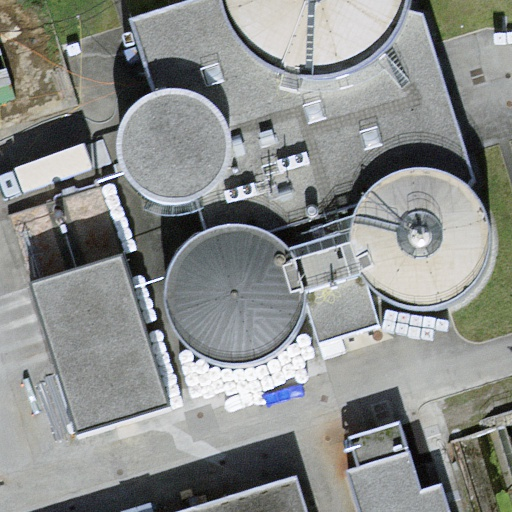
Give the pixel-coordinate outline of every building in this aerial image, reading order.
[(338,0),(191,0),(127,18),(215,255),(477,180),(424,16),(338,0)] [(227,172),(232,153),(231,134),(223,115),(210,101),(193,91),(174,87),(154,90),(137,99),(123,113),(114,131),(112,150),(117,170),(127,186),(143,199),(161,206),(181,206),(200,200),(216,188),(227,172)] [(474,254),(478,232),(475,212),(466,195),(452,180),(435,171),(415,168),(395,170),(377,179),(363,192),(353,209),(349,231),(353,253),(364,272),(381,287),(402,294),(424,294),(445,287),(462,273),(474,254)] [(295,314),(299,292),(296,272),(287,255),(274,241),(256,231),(237,228),(217,230),(199,239),(185,252),(175,270),(171,291),(175,313),(186,332),(203,347),(224,354),(246,354),(267,347),(284,333),(295,314)] [(112,256),(23,285),(72,433),(161,404),(112,256)] [(399,423),(349,439),(358,468),(349,471),(361,511),(445,511),(439,489),(421,495),(399,423)] [(306,511),(295,477),(180,511),(306,511)]
